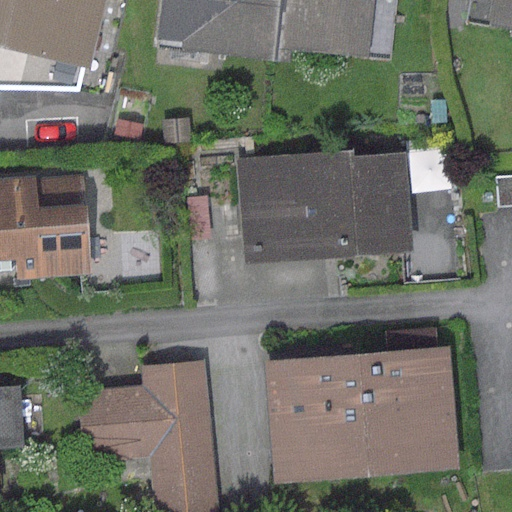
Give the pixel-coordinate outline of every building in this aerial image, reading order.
[(0,0),(0,88),(71,91),(109,97),(129,0),(0,0)] [(156,0),(151,49),(263,61),(269,0),(156,0)] [(269,0),(263,61),(280,64),(281,51),(386,61),(392,0),(269,0)] [(511,0),(464,0),(461,24),(511,32),(511,0)] [(345,150),(231,158),(239,265),(407,252),(400,153),(346,157),(345,150)] [(511,175),(490,176),(492,207),(511,205),(511,175)] [(30,176),(0,178),(0,281),(87,276),(80,177),(30,180),(30,176)] [(444,346),(260,361),(271,484),(455,469),(444,346)] [(140,386),(76,392),(83,466),(144,460),(148,511),(215,511),(201,362),(138,368),(140,386)] [(14,387),(0,387),(0,449),(17,449),(14,387)]
